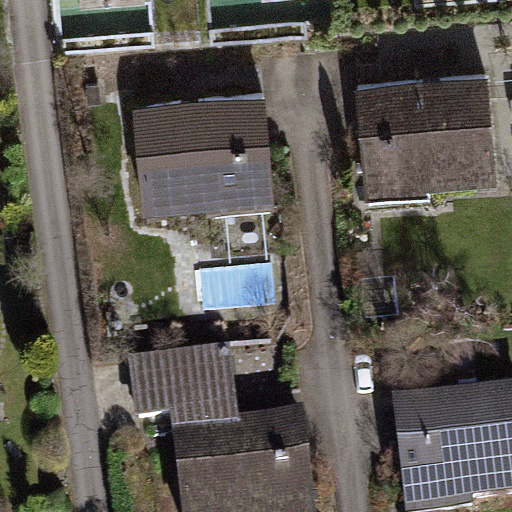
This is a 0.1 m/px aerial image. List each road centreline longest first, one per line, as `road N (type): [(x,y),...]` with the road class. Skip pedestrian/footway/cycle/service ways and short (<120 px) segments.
road 1 (residential): [(88,511),(27,0)]
road 2 (residential): [(349,511),(295,91)]
